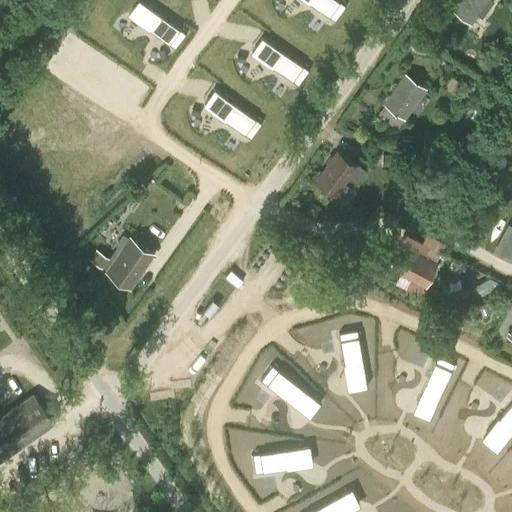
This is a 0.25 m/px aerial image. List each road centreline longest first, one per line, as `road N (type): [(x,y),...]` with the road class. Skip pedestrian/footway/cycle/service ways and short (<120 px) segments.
road 1 (unclassified): [(184,511),(0,238)]
road 2 (unknown): [(511,262),(423,228),(278,211),(261,202)]
